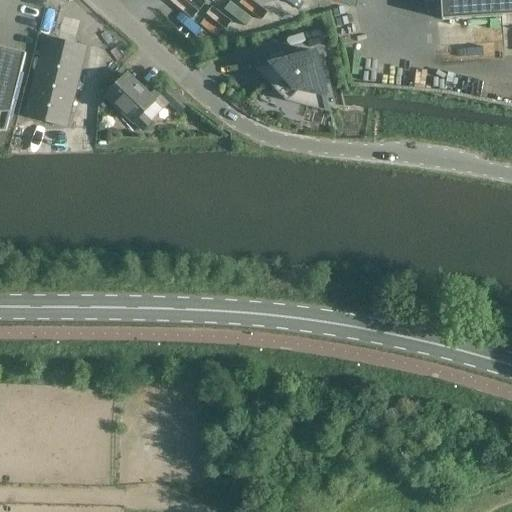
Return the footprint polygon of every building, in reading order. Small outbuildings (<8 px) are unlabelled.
[(511,0),(440,0),(442,21),(511,16),(511,0)] [(27,119),(65,128),(85,49),(47,39),(27,119)] [(0,128),(7,129),(25,59),(0,52),(0,128)] [(288,98),(324,108),(315,55),(264,70),(288,98)] [(126,75),(106,96),(135,124),(134,126),(142,133),(153,122),(145,114),(156,103),(126,75)] [(187,105),(169,87),(160,96),(178,114),(187,105)]
